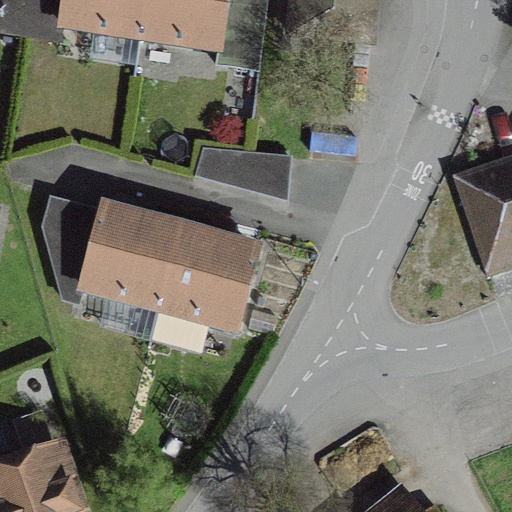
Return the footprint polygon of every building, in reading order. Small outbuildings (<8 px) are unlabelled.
[(141,0),(61,0),(58,18),(135,33),(141,0)] [(245,0),(141,0),(135,33),(236,51),(245,0)] [(373,0),(290,0),(286,32),(368,43),(373,0)] [(209,154),(199,187),(277,206),(286,157),(209,154)] [(511,168),(460,185),(485,265),(511,256),(511,168)] [(171,233),(105,214),(84,288),(151,307),(171,233)] [(253,254),(171,233),(151,307),(233,329),(253,254)] [(65,511),(46,455),(0,471),(0,511),(65,511)]
